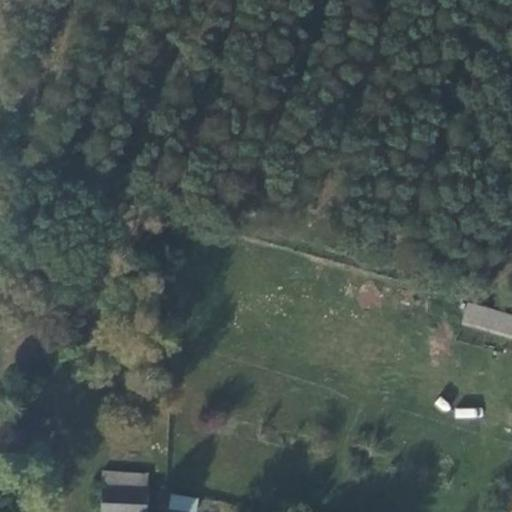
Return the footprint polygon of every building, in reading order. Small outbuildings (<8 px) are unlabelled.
[(493,322),(455,311),(451,326),(508,343),(511,329),(511,325),(493,320),(493,322)] [(455,408),(454,418),(480,418),(480,408),(455,408)] [(511,511),(511,460),(501,490),(511,494),(511,511)] [(194,511),(195,511),(198,498),(170,493),(168,507),(194,511)] [(133,511),(134,502),(92,499),(91,511),(133,511)]
